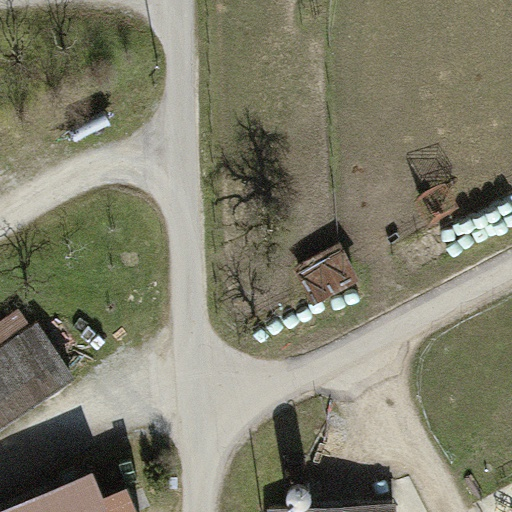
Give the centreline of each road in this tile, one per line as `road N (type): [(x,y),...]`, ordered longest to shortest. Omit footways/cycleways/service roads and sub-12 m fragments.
road 1 (unclassified): [(180,0),(212,415)]
road 2 (unclassified): [(511,265),(212,415)]
road 3 (track): [(185,141),(50,192),(0,227)]
